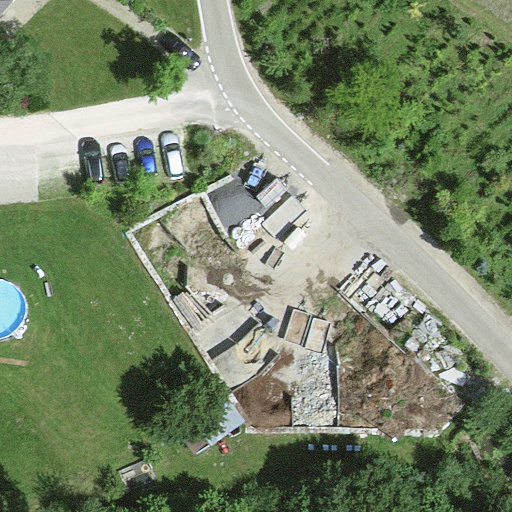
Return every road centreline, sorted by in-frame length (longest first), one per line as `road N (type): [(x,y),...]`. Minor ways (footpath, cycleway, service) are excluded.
road 1 (unclassified): [(511,367),(264,131),(248,95)]
road 2 (unclassified): [(0,145),(146,131),(248,95)]
